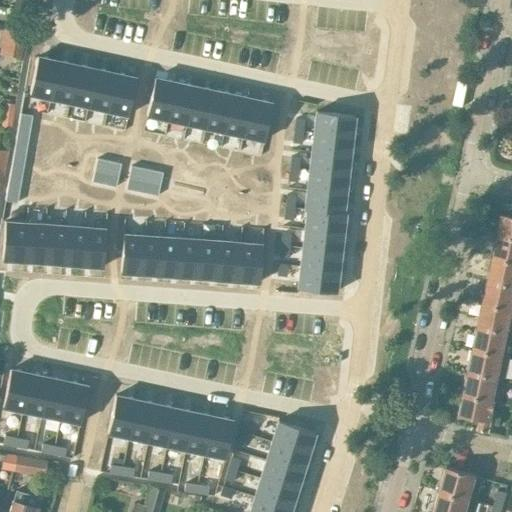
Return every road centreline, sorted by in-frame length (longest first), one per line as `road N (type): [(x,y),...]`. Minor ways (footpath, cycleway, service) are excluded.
road 1 (residential): [(362,310),(56,288),(26,300),(21,319),(30,348),(47,354),(349,418)]
road 2 (residential): [(65,0),(75,40),(386,104)]
road 3 (residential): [(410,428),(468,171)]
road 4 (residential): [(386,104),(362,310)]
road 5 (residential): [(468,171),(504,0)]
